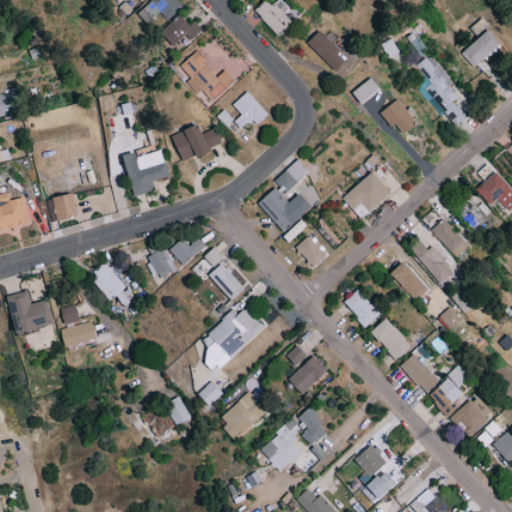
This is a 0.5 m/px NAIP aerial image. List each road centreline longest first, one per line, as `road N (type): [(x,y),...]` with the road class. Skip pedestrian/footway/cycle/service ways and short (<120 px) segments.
road 1 (residential): [(499,511),(220,207)]
road 2 (residential): [(220,207),(299,136),(309,112),(301,93),(215,0)]
road 3 (residential): [(308,300),(511,108)]
road 4 (residential): [(0,266),(220,207)]
